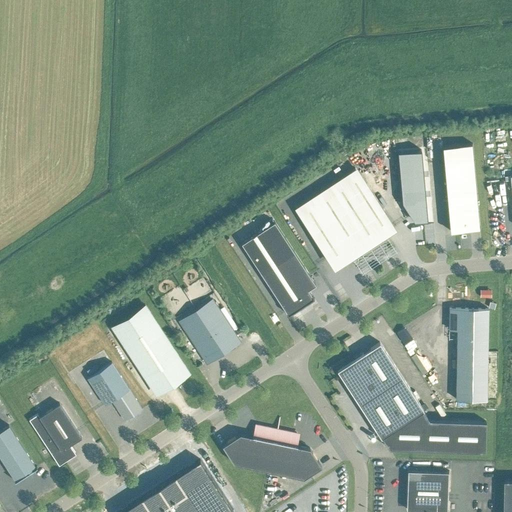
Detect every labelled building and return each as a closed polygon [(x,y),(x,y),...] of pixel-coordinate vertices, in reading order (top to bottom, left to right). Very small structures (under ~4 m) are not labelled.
[(480,227),(472,143),(442,145),(449,230),(480,227)] [(427,218),(421,148),(397,151),(402,201),(408,210),(414,220),(427,218)] [(383,232),(393,225),(354,166),(295,205),(334,264),(351,253),(385,250),(384,232),(383,232)] [(311,294),(307,288),(315,283),(274,220),(241,241),(260,270),(286,310),(288,313),(313,296),(312,294),(311,294)] [(227,348),(239,340),(214,301),(181,323),(205,360),(226,346),(227,348)] [(156,392),(171,383),(189,371),(144,304),(111,325),(156,392)] [(455,398),(486,398),(488,307),(449,306),(448,327),(456,327),(455,398)] [(422,409),(423,408),(379,341),(337,368),(342,377),(345,376),(347,385),(388,448),(484,449),(485,419),(428,418),(422,409)] [(142,407),(111,360),(87,376),(104,403),(111,398),(124,418),(142,407)] [(81,436),(59,402),(39,414),(37,412),(28,418),(58,463),(75,452),(69,443),(81,436)] [(8,423),(0,428),(0,455),(15,479),(36,466),(8,423)] [(268,468),(277,427),(257,423),(255,435),(239,431),(222,443),(233,461),(268,468)] [(277,427),(268,468),(303,476),(321,464),(309,446),(294,443),(296,431),(277,427)] [(199,458),(115,511),(226,511),(232,508),(199,458)] [(448,510),(449,470),(409,468),(408,508),(448,510)]
